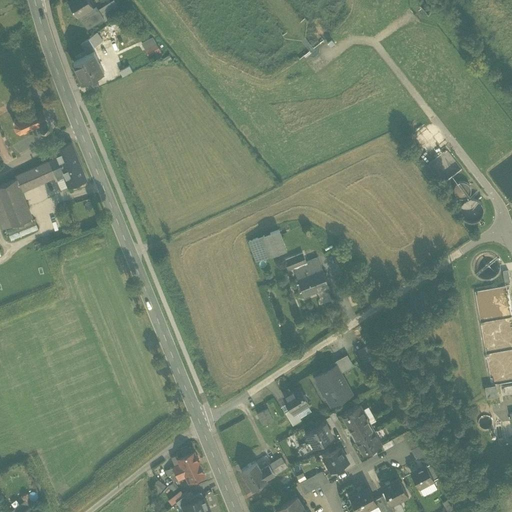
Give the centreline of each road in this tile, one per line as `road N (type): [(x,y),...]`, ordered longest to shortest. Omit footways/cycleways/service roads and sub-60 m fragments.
road 1 (secondary): [(79,128),(200,423)]
road 2 (unclassified): [(200,423),(456,258)]
road 3 (secondary): [(34,0),(79,128)]
